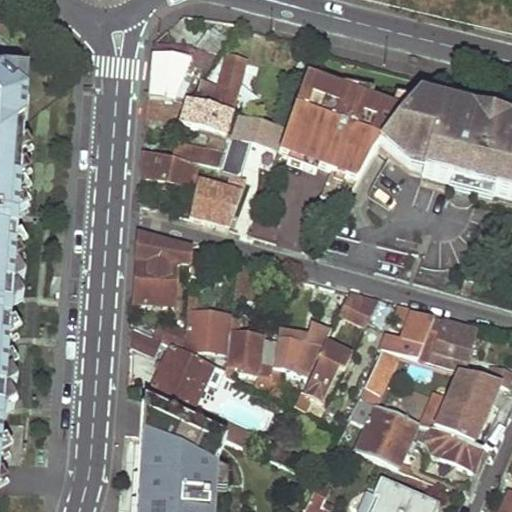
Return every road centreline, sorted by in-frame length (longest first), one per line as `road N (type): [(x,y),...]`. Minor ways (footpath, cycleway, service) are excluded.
road 1 (residential): [(107,220),(140,222),(511,321)]
road 2 (residential): [(107,220),(90,468),(79,511)]
road 3 (tertiary): [(511,59),(279,2)]
road 4 (residential): [(116,16),(107,220)]
